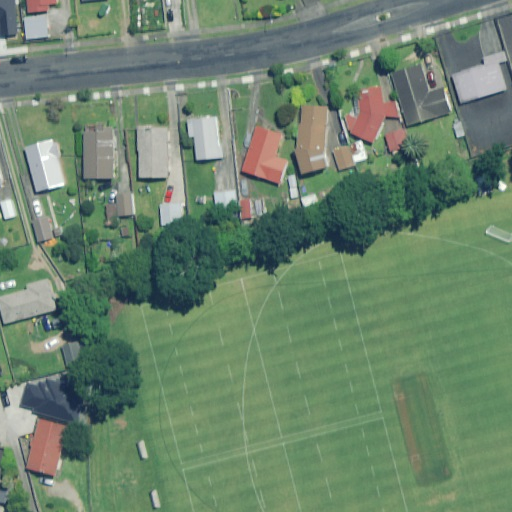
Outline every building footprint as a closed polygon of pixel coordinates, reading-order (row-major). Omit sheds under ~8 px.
[(27,0),(29,14),(52,11),(51,5),(58,4),(57,0),(27,0)] [(48,38),(47,17),(25,19),(26,40),(48,38)] [(484,58),(486,65),(499,61),(500,63),(504,62),(508,60),(505,51),(501,53),(484,58)] [(486,65),(453,75),(462,104),(508,89),(500,63),(499,61),(486,65)] [(422,64),(392,73),(408,126),(453,113),(444,87),(430,91),(425,73),(422,64)] [(433,71),(425,73),(430,91),(444,87),(439,69),(433,71)] [(383,86),(357,90),(360,112),(358,118),(348,114),(345,116),(349,130),(352,131),(351,133),(374,144),(386,116),(385,103),(383,86)] [(390,102),(385,103),(386,116),(394,117),(401,118),(396,102),(390,102)] [(329,107),(302,105),(301,124),(299,123),(297,150),(295,149),(302,176),(328,168),(324,151),(326,152),(329,107)] [(215,118),(188,121),(189,137),(194,137),(196,161),(224,158),(222,147),(218,147),(215,118)] [(465,135),(461,122),(454,124),(458,138),(465,135)] [(138,126),(137,126),(137,151),(139,151),(139,178),(168,178),(168,129),(152,129),(152,126),(138,126)] [(283,135),(257,126),(242,171),(280,185),(288,161),(277,158),(275,157),(283,135)] [(114,127),(96,127),(96,132),(84,132),(84,179),(114,179),(114,127)] [(399,131),(385,135),(390,152),(409,146),(404,129),(399,131)] [(52,141),(25,148),(36,193),(46,190),(65,185),(58,158),(61,157),(57,143),(53,144),(52,141)] [(362,142),(349,146),(354,163),(367,159),(362,142)] [(345,147),(334,151),(340,171),(355,166),(354,163),(349,146),(345,147)] [(295,176),(288,177),(291,188),(297,187),(295,176)] [(222,192),(214,193),(217,220),(238,218),(235,191),(232,191),(222,192)] [(126,194),(115,195),(117,217),(133,215),(131,193),(126,194)] [(245,200),(239,201),(241,219),(252,218),(250,199),(245,200)] [(7,201),(0,203),(5,219),(15,217),(11,200),(7,201)] [(111,204),(105,205),(107,227),(117,226),(115,204),(111,204)] [(167,205),(160,205),(161,226),(182,225),(181,204),(175,204),(167,205)] [(40,219),(32,221),(38,243),(54,238),(48,217),(40,219)] [(57,228),(52,229),(55,237),(62,235),(59,227),(57,228)] [(27,291),(0,297),(0,312),(3,325),(57,310),(53,296),(48,279),(25,286),(27,291)] [(58,319),(52,321),(54,329),(61,327),(58,319)] [(62,346),(67,368),(83,364),(78,342),(69,344),(62,346)] [(37,385),(27,382),(21,406),(27,407),(34,409),(33,412),(77,424),(87,390),(46,378),(45,383),(39,381),(37,385)] [(68,427),(39,420),(38,424),(41,425),(38,436),(35,436),(33,444),(36,444),(30,466),(59,473),(61,469),(58,468),(68,427)] [(0,493),(2,494),(5,479),(9,448),(0,447),(0,493)] [(19,481),(5,479),(2,494),(2,500),(9,501),(17,502),(19,481)]
